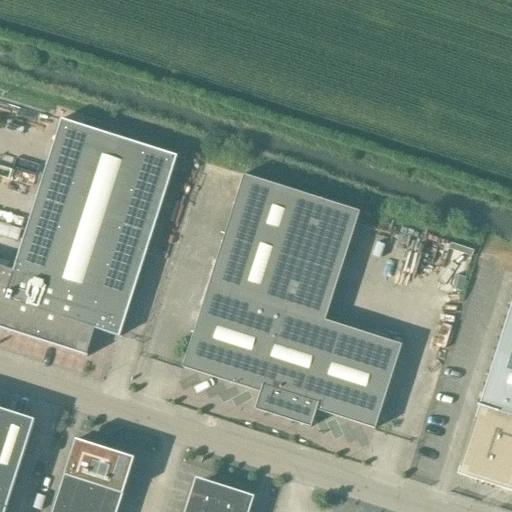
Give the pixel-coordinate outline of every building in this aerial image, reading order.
[(119,337),(177,156),(61,119),(13,271),(0,266),(0,329),(87,357),(88,356),(87,355),(95,329),(119,337)] [(244,175),(182,368),(260,393),(255,410),(311,428),(317,411),(375,429),(402,346),(325,322),(319,320),(357,210),(322,200),(244,175)] [(480,244),(433,424),(447,423),(453,403),(453,407),(461,374),(474,374),(481,344),(480,244)] [(479,407),(460,466),(461,467),(461,468),(502,482),(501,483),(501,486),(511,489),(511,303),(480,405),(478,405),(477,406),(479,407)] [(0,511),(5,511),(7,508),(35,421),(0,409),(0,511)] [(115,453),(76,440),(65,475),(123,494),(131,470),(127,468),(129,461),(114,456),(115,453)] [(101,511),(117,511),(123,494),(65,475),(58,498),(101,511)] [(249,511),(254,497),(215,484),(214,488),(198,483),(196,490),(192,489),(184,511),(249,511)] [(101,511),(58,498),(53,511),(101,511)]
